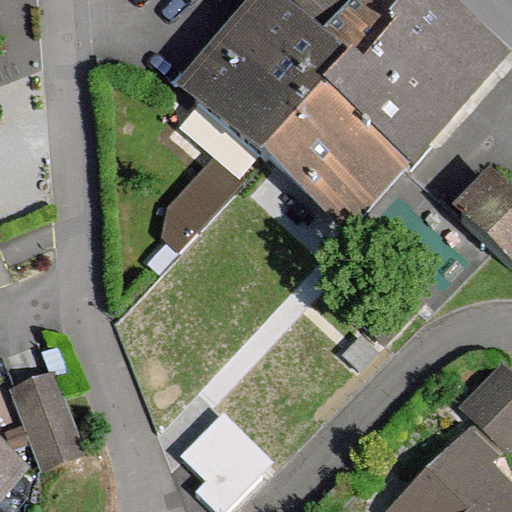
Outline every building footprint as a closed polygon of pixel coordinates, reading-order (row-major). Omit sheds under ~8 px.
[(173,94),(345,239),(496,74),(395,0),(252,0),(255,2),(173,94)] [(199,248),(260,178),(229,151),(168,221),(199,248)] [(511,197),(491,179),(456,218),(511,268),(511,197)] [(511,511),(511,492),(487,467),(511,442),(511,378),(505,372),(466,411),(482,428),(396,511),(511,511)] [(84,457),(53,374),(7,392),(38,474),(84,457)] [(233,411),(184,464),(235,511),(241,511),(288,463),(233,411)] [(0,502),(13,487),(0,475),(0,502)]
